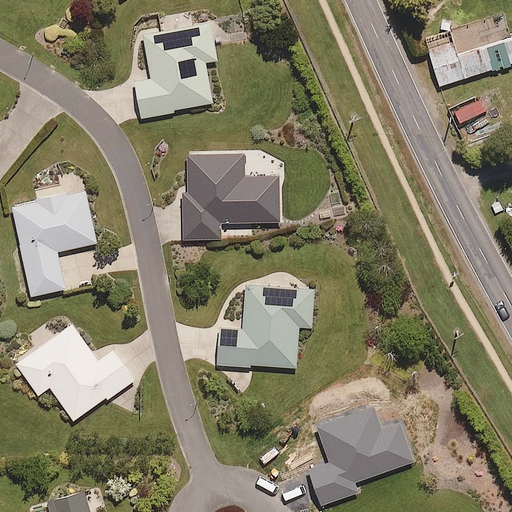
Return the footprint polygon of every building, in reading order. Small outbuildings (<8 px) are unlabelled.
[(219,59),(212,22),(145,35),(153,80),(137,83),(143,117),(175,111),(175,108),(214,101),(207,61),(219,59)] [(511,37),(432,63),(439,85),(511,62),(511,37)] [(485,110),(480,99),(454,111),(459,122),(485,110)] [(245,152),(190,153),(190,191),(184,191),(185,238),(223,237),(222,221),(281,220),(280,175),(245,176),(245,152)] [(69,194),(67,186),(38,192),(40,201),(14,206),(33,295),(66,287),(58,250),(98,242),(87,190),(69,194)] [(315,288),(247,286),(246,328),(221,327),(220,363),(299,365),(300,325),(314,325),(315,288)] [(99,360),(74,323),(18,362),(40,394),(52,385),(75,419),(135,378),(115,349),(99,360)] [(91,511),(86,491),(50,501),(52,511),(91,511)]
